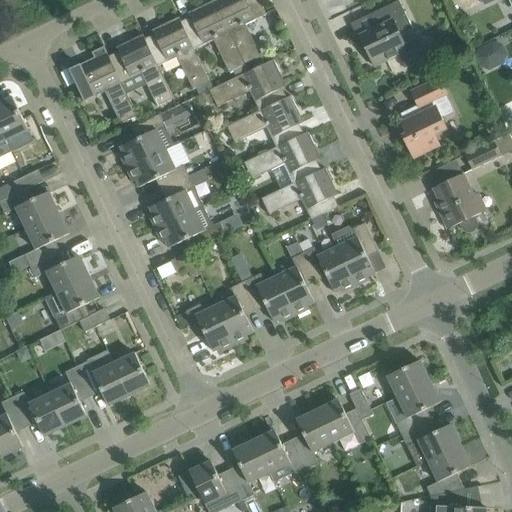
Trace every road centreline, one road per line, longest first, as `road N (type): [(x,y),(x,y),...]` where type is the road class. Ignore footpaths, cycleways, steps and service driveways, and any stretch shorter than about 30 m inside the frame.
road 1 (residential): [(191,416),(19,49)]
road 2 (residential): [(430,299),(290,0)]
road 3 (residential): [(430,299),(191,416)]
road 4 (residential): [(511,457),(430,299)]
road 5 (residential): [(191,416),(57,484)]
